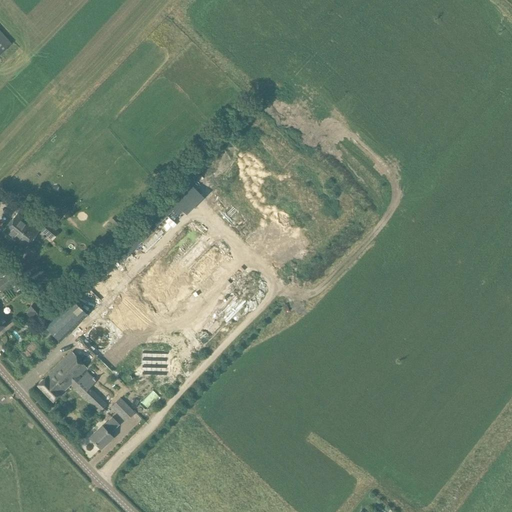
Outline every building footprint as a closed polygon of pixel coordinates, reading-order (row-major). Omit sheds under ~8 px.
[(0,53),(12,43),(0,30),(0,53)] [(18,213),(3,231),(25,249),(40,231),(18,213)] [(52,240),(59,232),(46,221),(39,229),(52,240)] [(44,271),(25,255),(18,264),(37,280),(44,271)] [(0,289),(2,292),(16,281),(10,273),(0,280),(0,289)] [(60,342),(87,315),(73,300),(45,327),(60,342)] [(38,321),(45,315),(34,303),(27,309),(29,311),(35,317),(38,321)] [(8,314),(2,307),(0,308),(0,331),(10,324),(5,316),(8,314)] [(80,378),(79,377),(88,368),(72,352),(46,378),(45,377),(37,385),(54,402),(71,384),(99,412),(107,404),(90,387),(96,381),(87,371),(80,378)] [(111,407),(126,422),(135,412),(120,397),(111,407)] [(90,438),(101,449),(114,438),(110,434),(120,425),(112,417),(103,426),(90,438)]
